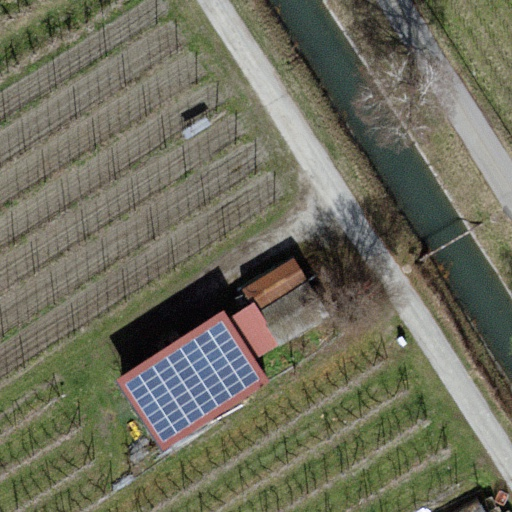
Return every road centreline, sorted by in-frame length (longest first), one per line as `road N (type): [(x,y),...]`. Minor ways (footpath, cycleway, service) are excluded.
road 1 (unclassified): [(216,0),(511,459)]
road 2 (unclassified): [(393,0),(511,187)]
